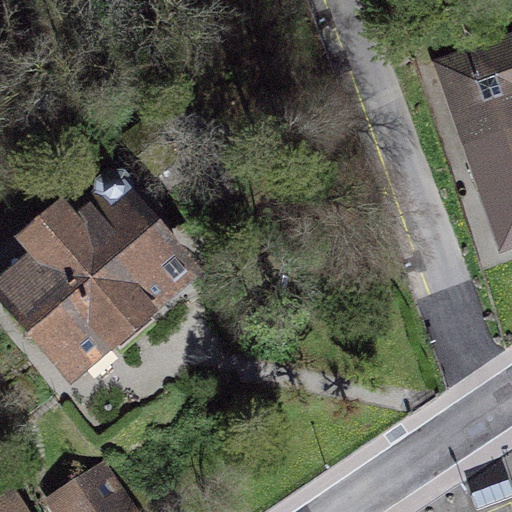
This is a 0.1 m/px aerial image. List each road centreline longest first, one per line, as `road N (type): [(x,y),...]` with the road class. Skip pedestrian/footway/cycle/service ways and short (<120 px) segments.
road 1 (residential): [(327,0),(485,413)]
road 2 (residential): [(345,511),(485,413)]
